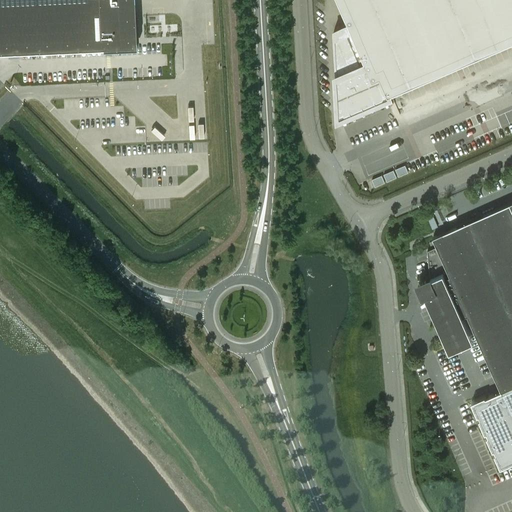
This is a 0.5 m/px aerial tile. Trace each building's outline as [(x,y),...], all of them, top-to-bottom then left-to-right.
[(0,0),(0,47),(102,42),(102,44),(136,42),(135,16),(134,0),(0,0)] [(391,92),(390,91),(454,63),(511,37),(511,0),(340,0),(353,29),(336,36),(336,28),(335,28),(337,76),(346,72),(349,111),(391,92)] [(184,122),(184,118),(177,118),(178,131),(185,131),(184,124),(192,124),(191,122),(184,122)] [(374,185),(407,173),(404,165),(371,178),(374,185)] [(430,277),(419,282),(420,285),(419,285),(421,290),(422,290),(424,293),(442,333),(450,349),(473,339),(470,333),(466,324),(472,322),(501,389),(474,402),(477,410),(501,465),(511,460),(511,200),(435,235),(433,236),(437,245),(428,250),(430,273),(432,277),(430,278),(430,277)] [(426,228),(436,225),(433,215),(422,218),(426,228)]
